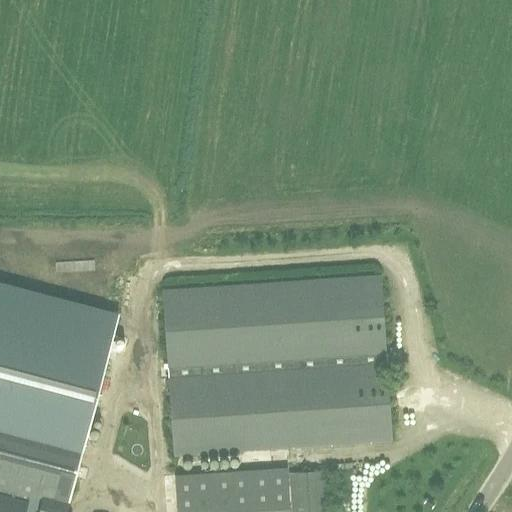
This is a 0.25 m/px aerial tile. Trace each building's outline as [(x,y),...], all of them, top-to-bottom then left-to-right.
[(176,454),(392,439),(381,276),(164,291),(176,454)] [(121,318),(0,285),(0,401),(91,427),(121,318)] [(25,511),(28,502),(41,506),(38,511),(66,511),(91,427),(0,401),(0,511),(25,511)] [(290,511),(287,470),(175,477),(177,511),(290,511)] [(327,511),(325,471),(290,474),(292,511),(327,511)]
